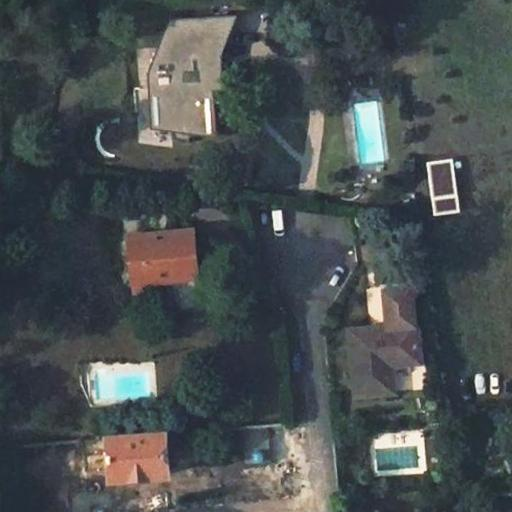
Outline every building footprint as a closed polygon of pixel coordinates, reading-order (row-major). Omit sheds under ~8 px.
[(142,67),(146,130),(212,141),(209,99),(216,87),(214,63),(230,18),(163,22),(142,67)] [(454,193),(430,198),(433,218),(457,214),(454,193)] [(433,218),(435,232),(460,227),(457,214),(433,218)] [(64,233),(72,289),(94,286),(94,278),(138,272),(131,224),(64,233)] [(421,362),(417,324),(415,324),(411,288),(385,290),(389,326),(349,330),(355,396),(394,392),(392,365),(421,362)] [(270,464),(267,425),(239,428),(242,466),(270,464)] [(170,474),(168,434),(86,441),(87,466),(109,464),(111,478),(170,474)]
